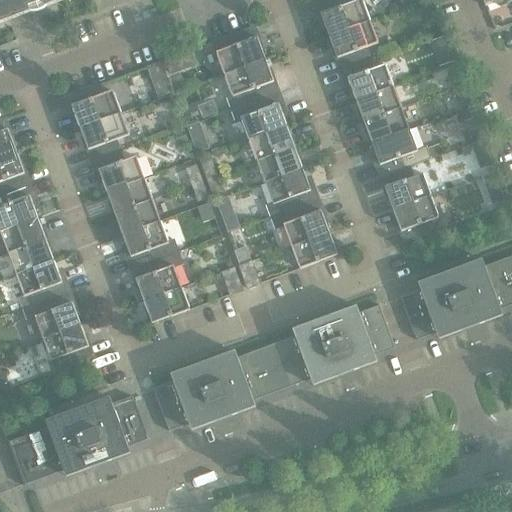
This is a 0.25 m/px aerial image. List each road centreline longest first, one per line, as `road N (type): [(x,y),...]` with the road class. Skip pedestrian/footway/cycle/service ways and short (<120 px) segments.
road 1 (residential): [(26,79),(132,367),(381,275),(277,0)]
road 2 (tertiary): [(485,444),(203,511)]
road 3 (residential): [(26,79),(213,11)]
road 4 (tertiary): [(351,511),(497,475)]
